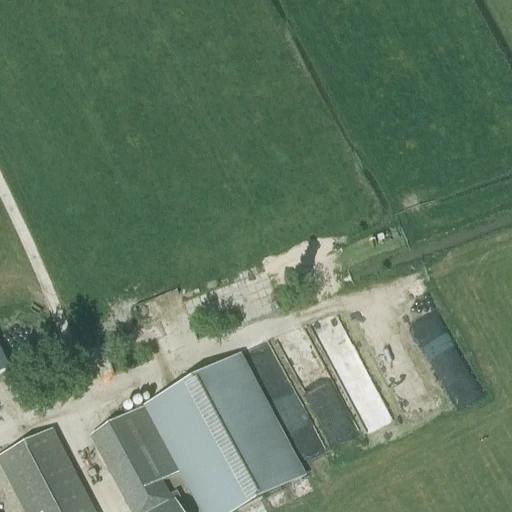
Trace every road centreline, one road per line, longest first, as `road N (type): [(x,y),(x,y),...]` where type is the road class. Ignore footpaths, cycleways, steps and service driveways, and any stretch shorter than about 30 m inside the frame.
road 1 (track): [(511,206),(0,398)]
road 2 (track): [(0,188),(81,368),(90,399),(71,420)]
